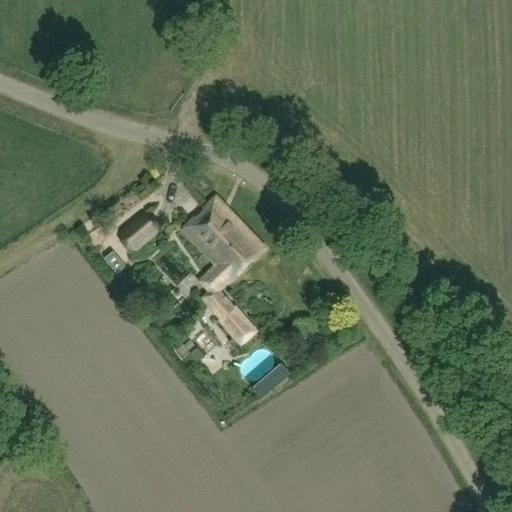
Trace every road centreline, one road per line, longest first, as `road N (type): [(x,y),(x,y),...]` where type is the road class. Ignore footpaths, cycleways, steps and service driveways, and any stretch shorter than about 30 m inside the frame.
road 1 (unclassified): [(490,511),(376,322),(272,193),(214,157),(0,88)]
road 2 (track): [(0,263),(133,168),(146,136)]
road 3 (track): [(183,147),(216,52),(224,0)]
